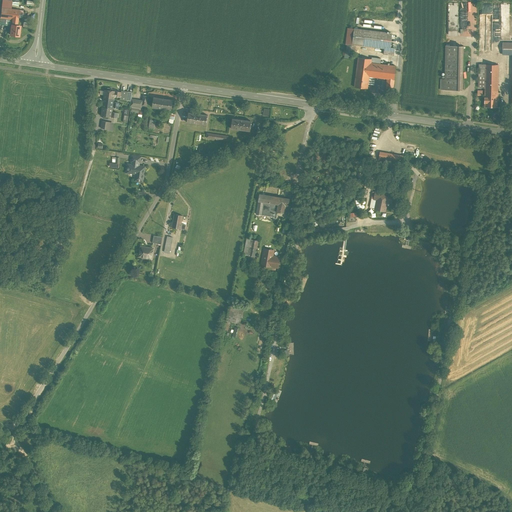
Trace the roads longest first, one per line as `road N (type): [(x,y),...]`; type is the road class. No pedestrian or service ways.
road 1 (unclassified): [(184,85),(165,183),(15,426)]
road 2 (secondary): [(393,116),(184,85)]
road 3 (secondary): [(184,85),(40,65)]
road 4 (secondary): [(511,133),(393,116)]
